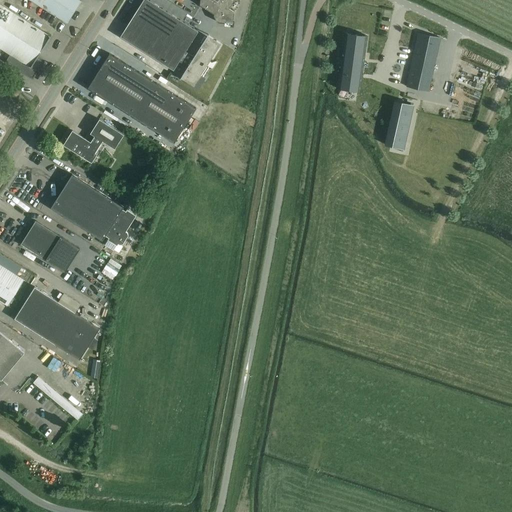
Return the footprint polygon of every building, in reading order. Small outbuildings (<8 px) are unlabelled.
[(28,0),(67,23),(81,1),(78,0),(28,0)] [(179,61),(185,51),(198,31),(148,0),(143,0),(120,36),(173,70),(179,61)] [(200,0),(199,5),(214,14),(213,15),(217,22),(226,23),(225,24),(233,25),(234,12),(229,8),(234,0),(200,0)] [(50,37),(0,5),(0,48),(11,56),(7,62),(32,78),(43,61),(37,57),(50,37)] [(407,86),(407,87),(410,75),(430,79),(427,91),(428,91),(440,37),(419,32),(407,86)] [(360,91),(361,78),(362,78),(363,74),(362,74),(367,36),(345,33),(338,89),(360,91)] [(194,57),(185,51),(179,61),(187,67),(182,75),(197,85),(212,62),(207,60),(217,44),(206,37),(206,38),(204,37),(200,43),(202,44),(194,57)] [(174,143),(196,108),(109,53),(87,88),(174,143)] [(21,93),(13,84),(7,89),(16,98),(21,93)] [(403,149),(403,148),(401,147),(410,105),(413,106),(413,105),(398,101),(388,145),(403,149)] [(99,119),(86,139),(72,130),(63,144),(91,162),(104,142),(114,148),(123,134),(99,119)] [(127,232),(126,231),(136,215),(127,209),(126,211),(122,209),(123,207),(72,174),(51,207),(102,240),(105,235),(109,237),(105,244),(114,250),(118,243),(119,244),(123,243),(128,235),(127,232)] [(65,272),(80,249),(35,220),(21,244),(65,272)] [(93,260),(99,249),(85,241),(79,252),(93,260)] [(0,264),(0,300),(6,304),(12,295),(13,296),(24,279),(0,264)] [(86,280),(98,283),(99,277),(88,274),(86,280)] [(34,286),(14,318),(79,359),(99,328),(34,286)] [(94,303),(92,308),(103,313),(105,309),(94,303)] [(0,379),(1,380),(24,352),(0,332),(0,379)] [(98,372),(100,358),(93,357),(91,371),(98,372)] [(56,380),(85,394),(87,390),(79,387),(83,379),(73,374),(75,369),(63,364),(56,380)] [(38,376),(33,382),(78,420),(83,414),(38,376)]
